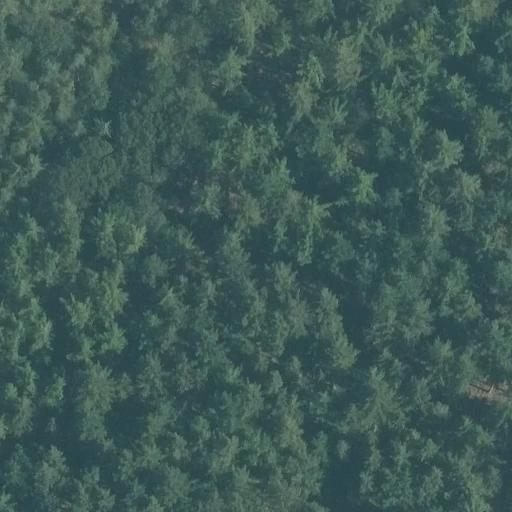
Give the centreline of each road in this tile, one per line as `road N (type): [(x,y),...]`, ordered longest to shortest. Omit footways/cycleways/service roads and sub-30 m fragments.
road 1 (track): [(0,199),(88,244),(301,317),(511,469)]
road 2 (track): [(0,157),(121,0)]
